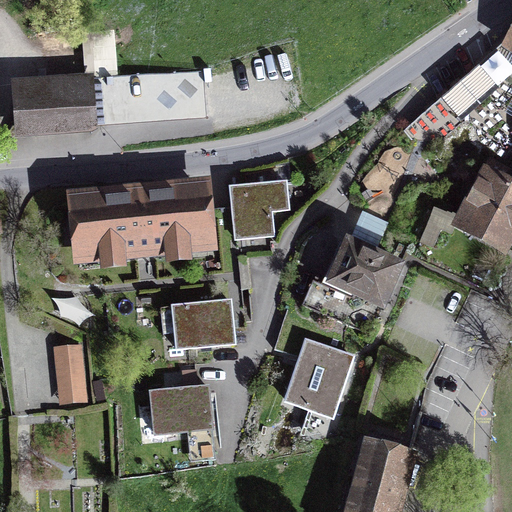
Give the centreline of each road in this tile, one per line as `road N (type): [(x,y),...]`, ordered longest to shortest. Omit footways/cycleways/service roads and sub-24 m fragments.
road 1 (tertiary): [(0,177),(271,145),(308,133),(509,0)]
road 2 (residential): [(511,308),(433,455)]
